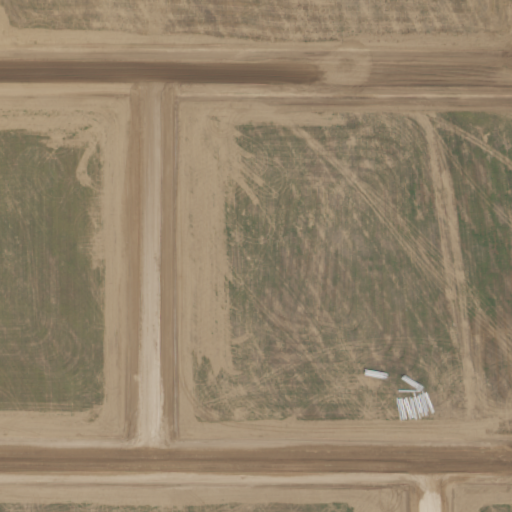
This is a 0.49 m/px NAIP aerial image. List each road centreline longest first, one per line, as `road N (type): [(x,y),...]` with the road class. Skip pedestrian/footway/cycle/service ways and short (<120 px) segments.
road 1 (residential): [(511,460),(0,459)]
road 2 (residential): [(0,77),(500,81)]
road 3 (residential): [(152,78),(148,460)]
